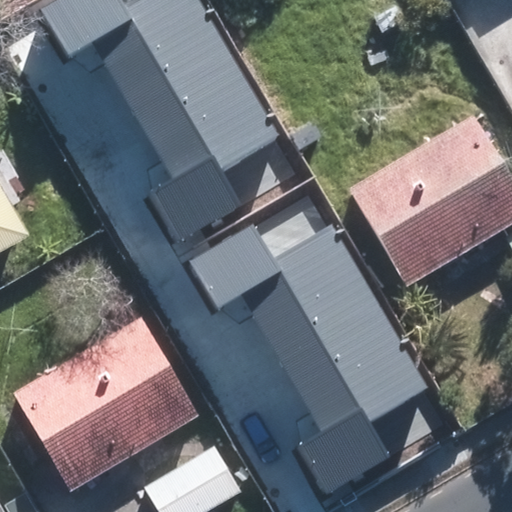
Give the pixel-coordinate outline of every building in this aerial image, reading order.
[(206,0),(105,0),(15,51),(276,511),(309,511),(395,464),(369,418),(426,386),(335,226),(268,264),(214,169),(281,131),(206,0)] [(511,185),(474,119),(350,189),(408,290),(511,228),(511,185)] [(0,252),(31,235),(0,180),(0,252)] [(142,316),(15,391),(73,489),(200,413),(142,316)] [(217,446),(146,488),(159,511),(207,511),(243,491),(217,446)]
